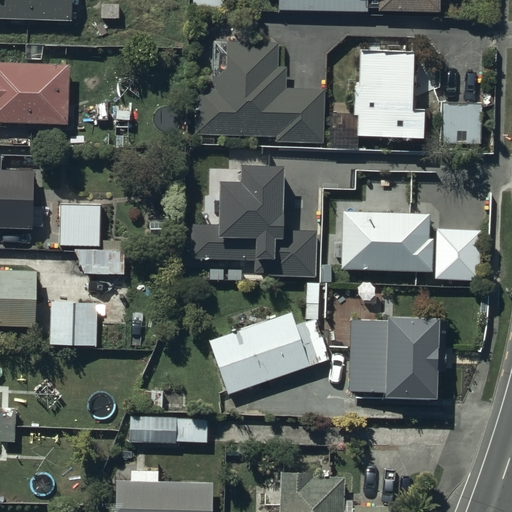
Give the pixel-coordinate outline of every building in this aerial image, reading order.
[(71,0),(0,0),(0,20),(70,24),(71,0)] [(192,0),(192,9),(193,9),(221,9),(221,1),(224,1),(223,0),(192,0)] [(276,0),(276,12),(367,13),(367,8),(376,8),(376,13),(438,14),(438,0),(276,0)] [(211,89),(195,88),(194,135),(275,137),(275,143),(321,144),(322,90),(286,89),(286,69),(276,69),(277,43),(251,43),(252,28),(240,27),(240,43),(225,43),(225,77),(211,77),(211,89)] [(413,53),(359,52),(358,88),(353,88),(352,115),(329,115),(328,149),(355,150),(355,139),(423,141),(424,109),(412,109),(413,53)] [(70,71),(0,68),(0,124),(68,127),(70,71)] [(480,104),(439,104),(439,147),(480,147),(480,104)] [(0,162),(0,160),(0,159),(0,227),(31,229),(33,177),(0,176),(0,162)] [(280,169),(238,168),(237,184),(209,184),(208,200),(215,200),(215,226),(189,225),(188,260),(253,262),(252,274),(265,274),(265,276),(314,278),(315,232),(278,231),(280,169)] [(102,209),(62,207),(61,245),(100,246),(102,209)] [(428,215),(341,213),(340,242),(332,242),(332,259),(339,259),(339,271),(363,271),(362,284),(379,284),(379,272),(433,273),(433,281),(481,282),(482,232),(436,231),(435,240),(427,240),(428,215)] [(125,253),(77,253),(87,276),(125,277),(125,253)] [(37,277),(0,275),(0,327),(35,329),(37,277)] [(320,286),(308,286),(307,321),(319,322),(320,286)] [(98,308),(57,306),(55,345),(97,347),(98,308)] [(292,316),(211,344),(230,397),(330,362),(316,323),(306,326),(305,323),(296,326),(292,316)] [(384,321),(349,321),(348,393),(381,394),(381,401),(433,402),(434,372),(443,372),(444,325),(435,325),(435,321),(385,320),(384,321)] [(174,417),(129,417),(129,444),(173,444),(173,442),(206,442),(206,421),(174,421),(174,417)] [(129,482),(114,482),(113,511),(210,511),(211,482),(157,482),(157,473),(129,473),(129,482)] [(392,511),(393,508),(354,507),(354,500),(341,500),(342,479),(311,478),(311,474),(279,473),(277,511),(392,511)]
